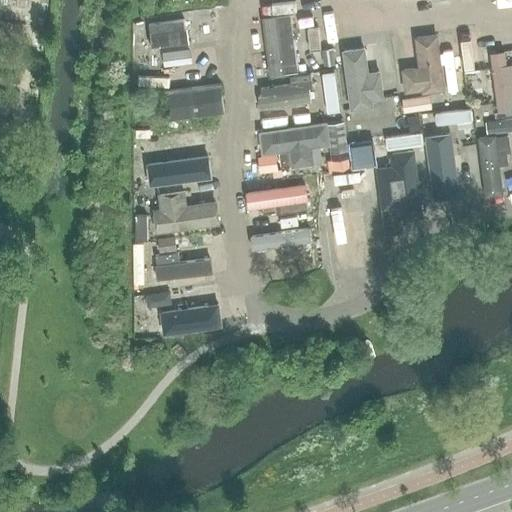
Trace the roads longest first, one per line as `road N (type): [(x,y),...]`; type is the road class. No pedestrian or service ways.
road 1 (residential): [(239,0),(245,102),(228,181),(238,291),(252,312),(276,321),(346,312),(450,219),(511,208)]
road 2 (residential): [(511,30),(406,23),(311,0)]
